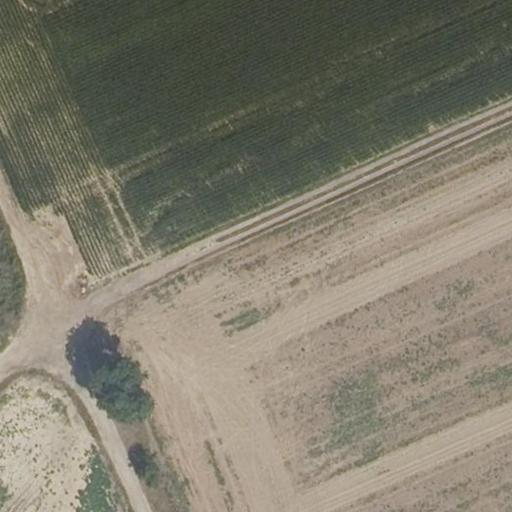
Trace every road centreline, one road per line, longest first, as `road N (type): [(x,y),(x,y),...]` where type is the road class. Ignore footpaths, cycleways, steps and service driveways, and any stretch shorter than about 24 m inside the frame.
road 1 (track): [(0,371),(58,327),(223,236),(511,109)]
road 2 (track): [(0,198),(141,511)]
